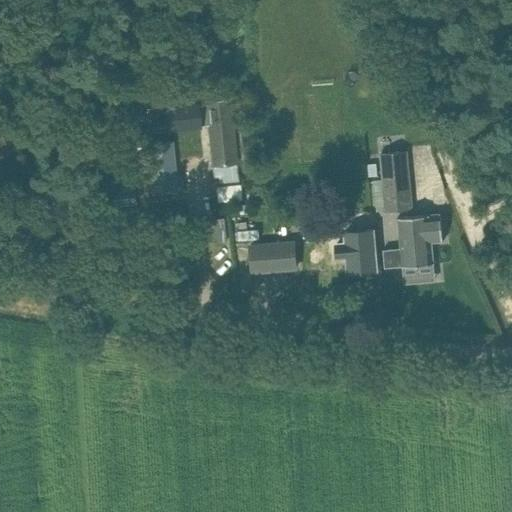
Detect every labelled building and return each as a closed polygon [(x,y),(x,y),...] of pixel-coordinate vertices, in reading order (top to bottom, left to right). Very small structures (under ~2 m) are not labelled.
[(198,103),(162,106),(165,130),(200,126),(199,118),(207,117),(210,143),(214,182),(238,179),(229,99),(226,100),(226,98),(224,98),(224,100),(206,102),(206,105),(198,105),(198,103)] [(162,143),(147,144),(152,193),(177,191),(173,150),(172,142),(162,143)] [(385,211),(413,208),(407,151),(379,153),(385,211)] [(376,164),(368,164),(369,177),(377,176),(376,164)] [(122,194),(112,194),(113,206),(135,204),(134,192),(122,194)] [(434,263),(432,242),(442,241),(439,213),(396,217),(398,233),(399,248),(384,249),(386,267),(434,263)] [(377,269),(373,228),(345,231),(349,271),(377,269)] [(294,242),(250,246),(252,271),(296,268),(294,242)]
